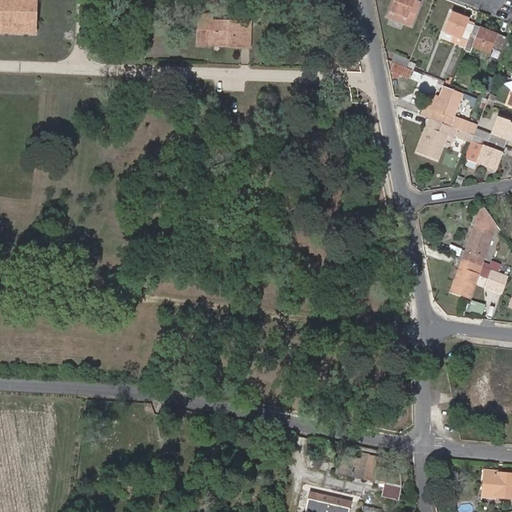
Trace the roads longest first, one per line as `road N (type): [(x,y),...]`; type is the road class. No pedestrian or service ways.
road 1 (track): [(429,329),(0,279)]
road 2 (tertiary): [(0,381),(179,396),(427,441)]
road 3 (residential): [(406,200),(368,0)]
road 4 (track): [(0,403),(65,407),(49,511)]
road 5 (residential): [(429,321),(406,200)]
road 6 (residential): [(427,441),(429,321)]
